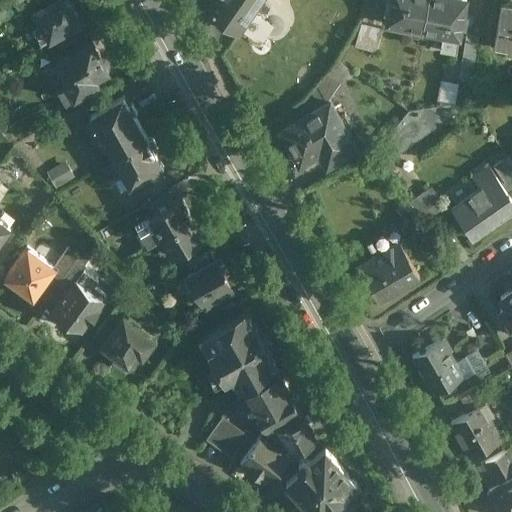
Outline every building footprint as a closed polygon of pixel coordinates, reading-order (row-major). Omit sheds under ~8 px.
[(69,0),(51,0),(34,10),(41,23),(33,27),(42,42),(55,35),(78,22),(81,20),(69,0)] [(215,0),(208,10),(238,31),(260,0),(215,0)] [(386,0),(385,9),(388,10),(386,22),(410,26),(409,29),(422,32),(427,0),(386,0)] [(427,0),(422,32),(435,34),(436,30),(443,32),(459,34),(462,22),(465,23),(468,11),(464,10),(465,0),(427,0)] [(511,4),(502,3),(494,43),(509,46),(508,49),(511,49),(511,4)] [(244,33),(265,42),(275,21),(254,12),(244,33)] [(383,27),(360,21),(354,45),(377,50),(383,27)] [(78,22),(55,35),(60,44),(83,31),(78,22)] [(83,31),(60,44),(66,55),(88,42),(83,31)] [(459,34),(443,32),(440,49),(456,52),(459,34)] [(479,34),(467,32),(460,66),(461,67),(473,69),(479,34)] [(66,55),(55,61),(67,82),(60,87),(67,99),(74,95),(75,95),(99,81),(96,76),(109,69),(108,68),(110,63),(106,56),(101,55),(92,40),(66,55)] [(473,69),(461,67),(459,77),(471,79),(473,69)] [(458,81),(442,78),(436,104),(450,102),(455,101),(456,95),(458,81)] [(470,83),(459,81),(458,81),(456,95),(468,98),(470,83)] [(317,83),(304,97),(279,115),(285,125),(328,100),(317,83)] [(123,95),(90,114),(93,118),(95,122),(90,125),(98,140),(103,137),(113,154),(147,135),(133,112),(137,111),(131,101),(128,103),(123,95)] [(285,125),(280,128),(300,162),(328,144),(336,158),(357,145),(346,126),(351,123),(345,112),(339,115),(330,98),(328,100),(285,125)] [(436,104),(409,108),(376,148),(384,160),(455,108),(450,102),(436,104)] [(85,103),(62,117),(70,131),(93,118),(90,114),(85,103)] [(147,135),(113,154),(124,172),(114,178),(120,188),(130,183),(139,178),(159,167),(164,164),(155,150),(158,146),(155,140),(147,136),(147,135)] [(511,181),(511,161),(508,155),(497,163),(510,182),(511,181)] [(58,184),(76,173),(67,158),(49,169),(58,184)] [(511,198),(487,162),(472,172),(481,185),(452,205),(465,224),(468,222),(476,234),(511,209),(511,198)] [(159,167),(139,178),(145,189),(165,177),(159,167)] [(171,202),(151,213),(150,212),(136,220),(148,241),(156,237),(156,236),(192,216),(187,206),(188,205),(182,194),(170,201),(171,202)] [(192,216),(156,236),(156,237),(159,241),(163,239),(172,253),(193,241),(194,242),(205,236),(199,225),(198,225),(192,216)] [(0,218),(0,239),(10,226),(0,218)] [(116,218),(93,230),(103,241),(123,230),(116,218)] [(10,226),(0,239),(10,247),(22,231),(12,223),(10,226)] [(395,224),(367,240),(372,249),(382,244),(384,249),(399,240),(403,238),(395,224)] [(0,239),(0,261),(10,247),(0,239)] [(399,240),(384,249),(382,244),(372,249),(375,254),(360,263),(379,296),(395,287),(395,285),(417,273),(418,275),(419,274),(399,240)] [(54,265),(27,245),(6,275),(7,275),(6,276),(7,280),(9,283),(12,285),(15,286),(19,285),(34,295),(52,272),(56,266),(54,265)] [(68,246),(54,265),(56,266),(52,272),(60,279),(76,257),(78,254),(68,246)] [(210,247),(187,260),(193,270),(216,257),(210,247)] [(76,257),(60,279),(71,285),(76,279),(83,269),(87,264),(76,257)] [(193,270),(180,277),(191,297),(198,293),(205,306),(234,290),(223,270),(228,267),(221,257),(217,259),(216,257),(193,270)] [(76,279),(71,285),(53,309),(55,311),(55,312),(54,314),(54,317),(55,319),(57,321),(59,323),(62,323),(64,322),(66,320),(67,320),(80,329),(86,321),(87,322),(87,321),(88,322),(90,323),(100,309),(99,307),(98,306),(97,306),(106,294),(89,281),(92,276),(83,269),(76,279)] [(511,281),(511,282),(511,286),(500,295),(506,303),(500,307),(511,324),(511,323),(511,281)] [(123,295),(94,333),(103,341),(124,314),(125,314),(133,303),(123,295)] [(254,325),(246,310),(207,332),(215,346),(208,351),(225,381),(233,377),(234,379),(240,390),(279,369),(271,355),(272,355),(255,324),(254,325)] [(125,314),(124,314),(103,341),(101,344),(114,354),(112,357),(126,367),(128,364),(129,364),(137,353),(142,356),(156,338),(125,314)] [(207,332),(180,348),(190,365),(172,375),(190,404),(201,398),(214,407),(234,379),(233,377),(225,381),(208,351),(215,346),(207,332)] [(442,337),(412,354),(426,379),(423,381),(430,392),(433,390),(433,391),(463,374),(464,376),(475,370),(465,353),(455,359),(442,337)] [(279,369),(240,390),(253,413),(258,410),(266,423),(299,405),(299,403),(300,398),(296,391),(291,390),(279,369)] [(481,380),(459,393),(468,410),(485,400),(486,401),(491,398),(481,380)] [(468,410),(451,420),(470,454),(501,436),(490,416),(493,414),(486,401),(485,400),(468,410)] [(316,434),(299,405),(266,423),(266,424),(272,421),(294,450),(316,434)] [(248,435),(222,416),(207,437),(232,456),(248,435)] [(281,443),(267,432),(263,431),(241,461),(270,482),(290,455),(278,447),(281,443)] [(299,460),(298,463),(299,467),(300,468),(286,481),(313,511),(324,511),(332,506),(335,510),(348,499),(351,500),(354,500),(357,499),(360,497),(361,494),(362,491),(361,487),(357,483),(358,482),(325,446),(310,459),(308,457),(306,456),(303,457),(300,458),(299,460)] [(511,458),(506,448),(485,460),(497,481),(511,472),(511,458)] [(511,511),(511,472),(497,481),(489,486),(503,511),(511,511)]
